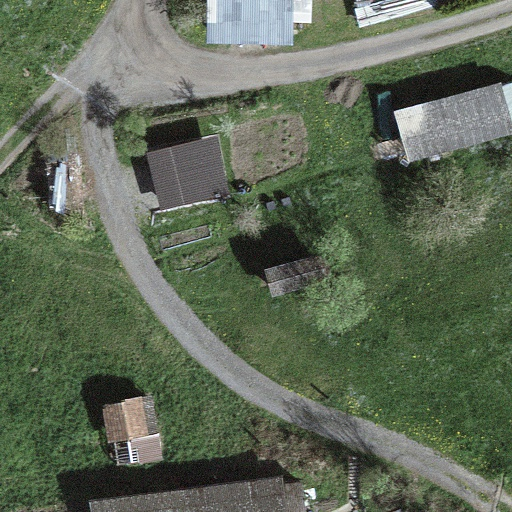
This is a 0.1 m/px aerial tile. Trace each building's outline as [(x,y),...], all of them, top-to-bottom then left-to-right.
[(210,0),(210,32),(292,34),(292,0),(210,0)] [(501,85),(397,113),(408,153),(511,124),(501,85)] [(157,203),(231,195),(223,128),(150,136),(157,203)] [(156,391),(107,389),(103,482),(152,484),(156,391)] [(281,511),(279,481),(95,492),(96,511),(281,511)]
